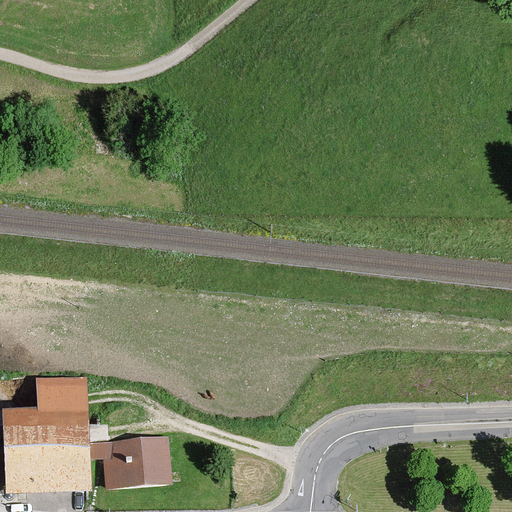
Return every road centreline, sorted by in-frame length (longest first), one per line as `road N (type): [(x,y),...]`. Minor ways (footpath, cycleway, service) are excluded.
road 1 (unclassified): [(0,55),(80,78),(120,77),(151,69),(250,0)]
road 2 (tertiary): [(310,511),(318,463),(339,438),(511,421)]
